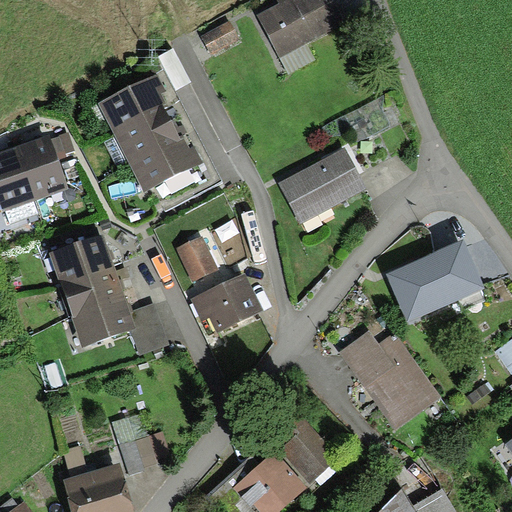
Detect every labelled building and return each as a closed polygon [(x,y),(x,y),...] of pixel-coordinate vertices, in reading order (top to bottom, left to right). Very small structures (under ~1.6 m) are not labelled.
[(274,0),(278,5),(256,17),(279,59),(345,24),(332,0),(274,0)] [(242,42),(233,23),(199,39),(209,58),(242,42)] [(159,77),(99,106),(144,197),(203,168),(159,77)] [(0,204),(4,216),(68,192),(57,163),(75,156),(67,137),(50,144),(48,140),(30,146),(5,156),(0,157),(0,204)] [(325,161),(280,185),(302,226),(367,192),(345,150),(325,161)] [(205,238),(178,251),(193,285),(219,273),(205,238)] [(105,240),(51,258),(82,349),(132,332),(139,353),(166,344),(153,307),(130,315),(129,310),(120,284),(109,254),(105,240)] [(421,264),(388,279),(408,326),(460,303),(464,312),(486,303),(482,294),(485,292),(464,245),(421,264)] [(234,283),(192,301),(201,322),(210,318),(219,338),(265,317),(247,277),(234,283)] [(373,332),(344,352),(397,431),(443,400),(398,333),(381,344),(373,332)] [(511,374),(511,342),(497,352),(511,375),(511,374)] [(338,459),(297,413),(284,424),(297,438),(281,452),(310,484),(338,459)] [(149,440),(120,449),(128,478),(145,473),(143,469),(157,465),(149,440)] [(285,511),(307,493),(275,456),(255,473),(247,465),(207,500),(218,511),(285,511)] [(94,474),(62,484),(70,511),(133,511),(119,467),(94,474)] [(413,509),(403,492),(384,511),(454,511),(442,491),(413,509)]
